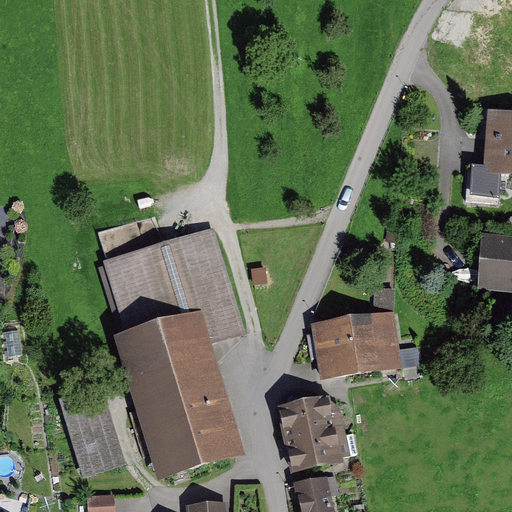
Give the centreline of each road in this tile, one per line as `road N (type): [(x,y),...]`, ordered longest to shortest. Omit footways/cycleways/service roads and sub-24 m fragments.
road 1 (residential): [(264,398),(437,0)]
road 2 (track): [(212,0),(225,228)]
road 3 (track): [(225,228),(264,398)]
road 4 (track): [(128,460),(165,495),(190,496),(268,461)]
